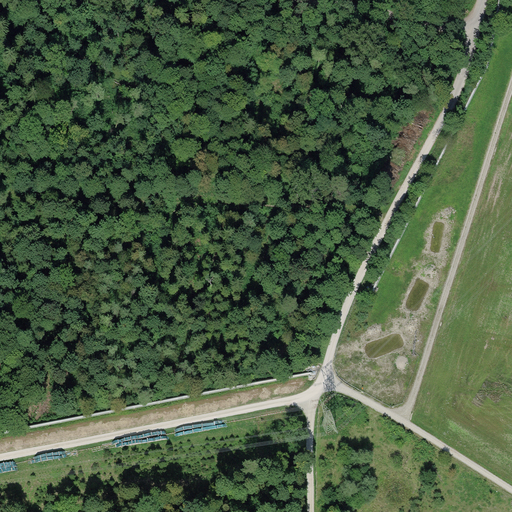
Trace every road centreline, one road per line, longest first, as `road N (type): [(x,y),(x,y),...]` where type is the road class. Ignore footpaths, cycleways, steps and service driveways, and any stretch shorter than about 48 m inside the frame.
road 1 (track): [(482,0),(445,116),(354,288),(310,397),(311,511)]
road 2 (track): [(310,397),(0,458)]
road 3 (track): [(511,490),(369,399),(323,380)]
road 4 (track): [(303,0),(474,33)]
